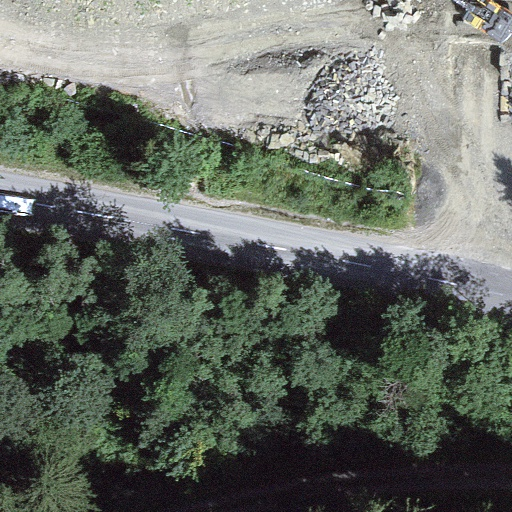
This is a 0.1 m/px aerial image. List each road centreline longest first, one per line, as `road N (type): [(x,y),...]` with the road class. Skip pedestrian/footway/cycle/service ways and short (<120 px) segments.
road 1 (tertiary): [(0,197),(511,292)]
road 2 (track): [(511,478),(458,476),(304,511)]
